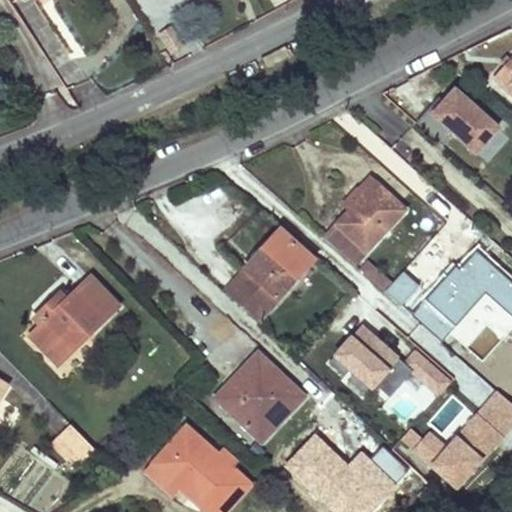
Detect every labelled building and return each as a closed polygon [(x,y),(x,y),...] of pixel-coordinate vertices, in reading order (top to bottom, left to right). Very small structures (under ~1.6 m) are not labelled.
[(180,47),(170,31),(158,39),(168,55),(180,47)] [(511,61),(496,79),(511,92),(511,61)] [(430,110),(479,154),(506,125),(458,81),(430,110)] [(326,236),(355,262),(402,209),(370,180),(357,194),(355,192),(343,205),(350,212),(326,236)] [(450,227),(441,237),(456,251),(464,240),(450,227)] [(281,229),(226,290),(258,320),(315,257),(281,229)] [(368,261),(362,268),(376,281),(383,273),(368,261)] [(43,323),(32,334),(59,363),(119,305),(92,277),(68,298),(62,293),(38,317),(43,323)] [(453,377),(416,346),(407,357),(362,321),(332,357),(413,424),(453,377)] [(248,373),(222,400),(262,440),(304,396),(260,354),(245,370),(248,373)] [(432,428),(413,447),(457,488),(511,430),(511,400),(498,388),(447,442),(432,428)] [(74,426),(62,439),(80,458),(93,444),(74,426)] [(188,426),(155,463),(182,487),(200,503),(218,483),(223,488),(236,474),(231,469),(239,460),(225,448),(220,453),(188,426)] [(155,463),(148,470),(174,494),(182,487),(155,463)]
